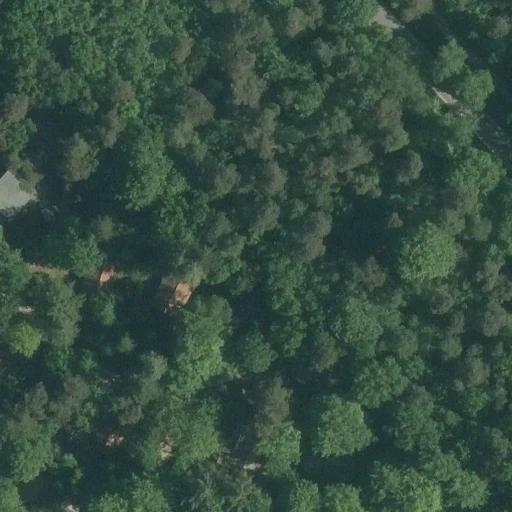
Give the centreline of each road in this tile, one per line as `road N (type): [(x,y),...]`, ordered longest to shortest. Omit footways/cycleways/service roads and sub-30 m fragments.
road 1 (track): [(490,511),(16,0)]
road 2 (tertiary): [(511,147),(370,0)]
